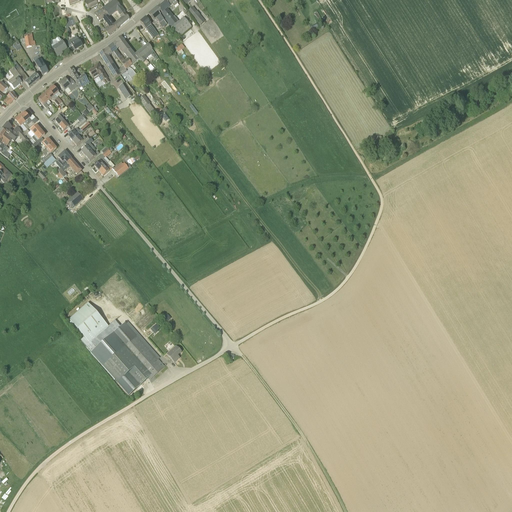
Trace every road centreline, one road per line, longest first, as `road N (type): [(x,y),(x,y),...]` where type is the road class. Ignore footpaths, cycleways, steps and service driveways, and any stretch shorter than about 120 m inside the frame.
road 1 (track): [(8,511),(51,457),(327,297),(357,263),(381,209),(379,192),(258,0)]
road 2 (track): [(371,179),(290,190),(160,256)]
road 3 (unclassified): [(242,355),(106,194)]
road 4 (track): [(345,511),(300,432),(242,355)]
road 5 (tertiary): [(25,98),(159,0)]
road 6 (residential): [(106,194),(25,98)]
